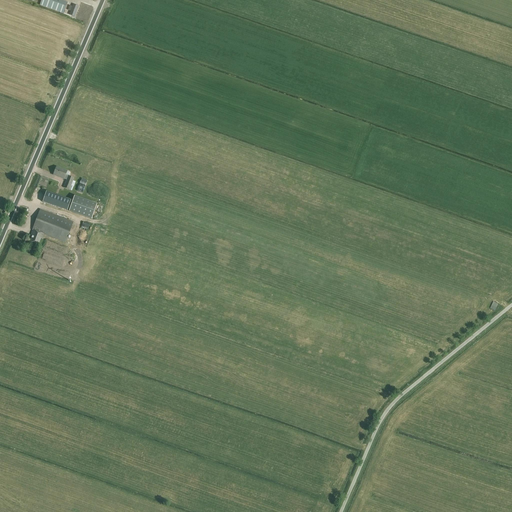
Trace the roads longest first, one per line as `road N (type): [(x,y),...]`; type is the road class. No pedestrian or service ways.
road 1 (unclassified): [(341,511),(393,402),(511,303)]
road 2 (unclassified): [(0,239),(102,0)]
